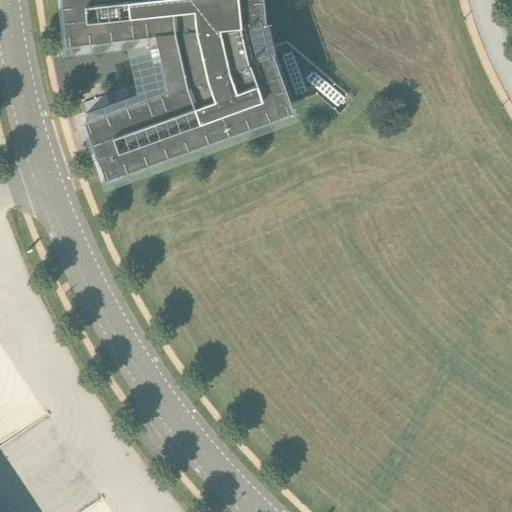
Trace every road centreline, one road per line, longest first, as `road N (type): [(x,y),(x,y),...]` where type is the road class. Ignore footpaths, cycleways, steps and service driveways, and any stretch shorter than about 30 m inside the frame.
road 1 (unclassified): [(260,511),(174,421),(87,277)]
road 2 (unclassified): [(6,15),(40,173),(87,277)]
